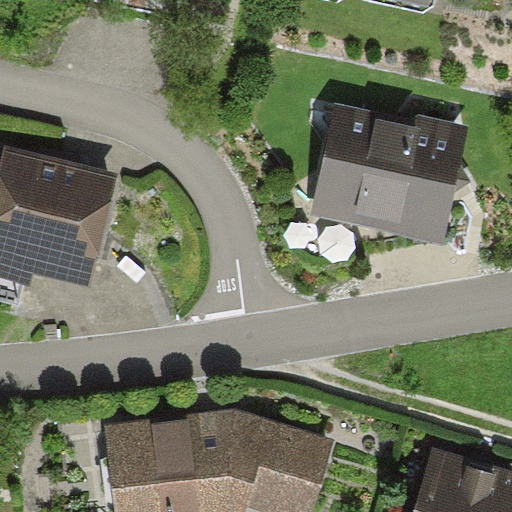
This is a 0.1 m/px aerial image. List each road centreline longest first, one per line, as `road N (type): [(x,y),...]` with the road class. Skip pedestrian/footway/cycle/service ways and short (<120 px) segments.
road 1 (residential): [(253,349),(240,241),(152,133),(0,97)]
road 2 (residential): [(253,349),(511,304)]
road 3 (residential): [(0,371),(253,349)]
